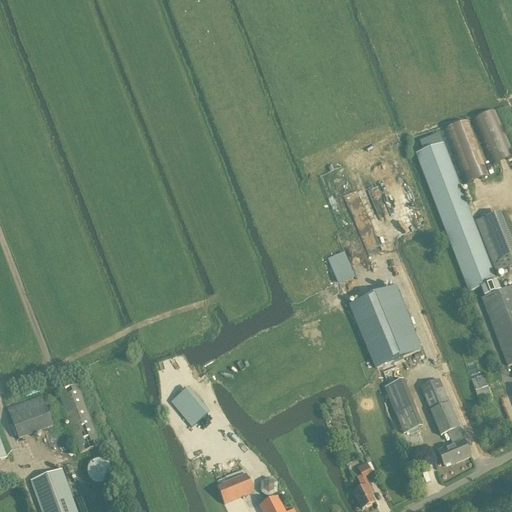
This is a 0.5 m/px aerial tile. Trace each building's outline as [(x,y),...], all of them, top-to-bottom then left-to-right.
[(511,150),(495,112),(471,122),(491,168),(511,158),(511,150)] [(480,288),(484,298),(500,292),(445,146),(417,156),(469,293),(480,288)] [(511,267),(511,262),(494,215),(476,222),(496,274),(511,267)] [(507,367),(511,364),(511,286),(500,292),(484,298),(482,299),(507,367)] [(377,369),(420,351),(394,288),(352,305),(377,369)] [(479,404),(491,400),(483,376),(471,380),(479,404)] [(422,426),(403,380),(385,388),(404,434),(422,426)] [(463,442),(458,428),(459,428),(439,380),(421,388),(440,436),(450,432),(453,441),(452,443),(454,446),(438,452),(444,466),(455,462),(455,464),(470,458),(464,442),(463,442)] [(80,454),(100,446),(77,384),(57,392),(80,454)] [(185,391),(171,403),(192,429),(206,416),(185,391)] [(18,439),(53,427),(42,397),(7,410),(18,439)] [(99,485),(103,484),(106,483),(108,481),(111,478),(111,474),(111,471),(110,468),(109,465),(107,463),(104,461),(101,461),(98,461),(95,461),(92,463),(90,465),(88,467),(88,470),(87,473),(88,476),(89,479),(91,482),(94,483),(96,484),(99,485)] [(357,478),(362,488),(354,492),(362,509),(375,503),(369,492),(372,491),(365,477),(372,474),(367,463),(358,468),(361,476),(357,478)] [(42,511),(76,511),(61,470),(31,481),(42,511)] [(224,504),(253,492),(246,475),(216,487),(224,504)] [(261,483),(261,491),(268,496),(276,492),(276,484),(269,479),(261,483)] [(294,511),(290,511),(284,511),(277,498),(260,506),(262,511),(294,511)]
